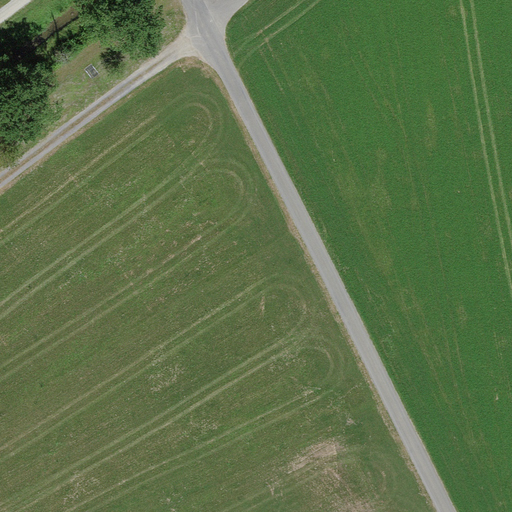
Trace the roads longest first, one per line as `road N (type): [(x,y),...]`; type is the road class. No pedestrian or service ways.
road 1 (track): [(200,17),(291,237),(430,511)]
road 2 (track): [(0,170),(200,17)]
